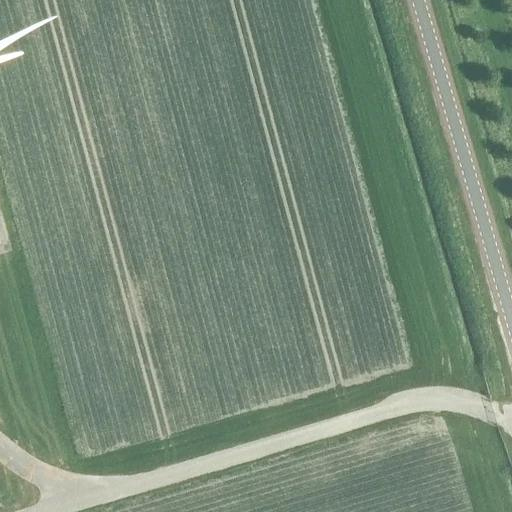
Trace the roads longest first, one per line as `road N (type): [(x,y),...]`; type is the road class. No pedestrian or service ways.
road 1 (track): [(511,420),(468,403),(418,402),(41,511)]
road 2 (unclassified): [(511,332),(414,0)]
